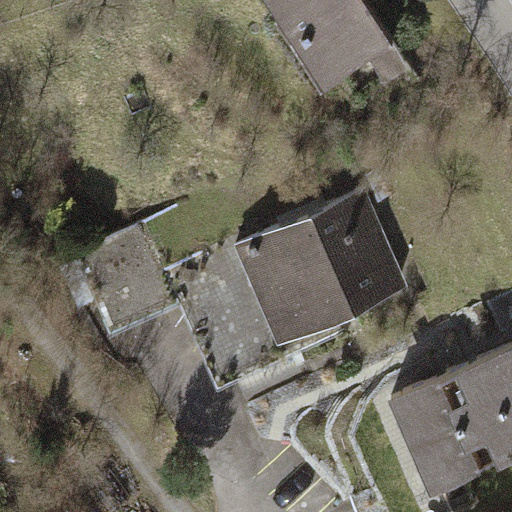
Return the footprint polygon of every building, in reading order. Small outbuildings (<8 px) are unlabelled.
[(369,0),(273,0),(326,79),(351,63),(368,88),(410,60),(369,0)] [(364,185),(244,234),(287,334),(329,316),(405,285),(364,185)] [(337,334),(329,316),(287,334),(244,234),(224,186),(83,245),(115,321),(183,293),(220,383),(337,334)] [(511,341),(469,359),(507,452),(511,450),(511,341)] [(507,452),(469,359),(401,387),(440,480),(507,452)] [(387,401),(407,454),(424,448),(404,395),(387,401)]
